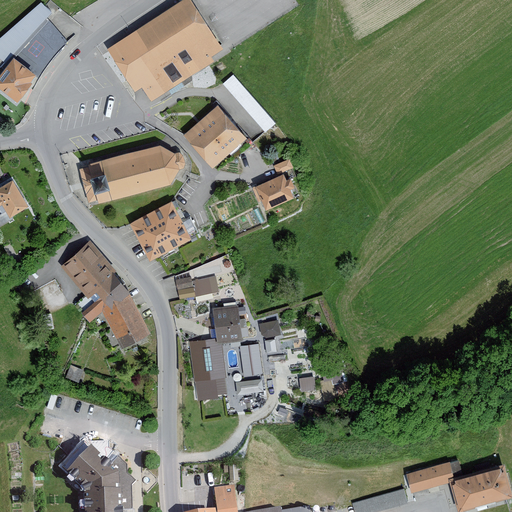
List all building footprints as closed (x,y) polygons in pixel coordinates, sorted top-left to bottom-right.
[(222,49),(189,0),(183,0),(110,48),(137,88),(143,84),(153,100),(174,86),(210,62),(207,59),(222,49)] [(49,12),(36,2),(0,34),(0,92),(11,101),(25,82),(24,81),(30,74),(11,60),(49,12)] [(275,119),(234,73),(224,82),(264,129),(275,119)] [(245,137),(218,106),(184,135),(212,166),(245,137)] [(80,165),(90,198),(97,196),(98,199),(170,179),(178,166),(183,164),(185,159),(183,153),(179,149),(173,150),(159,141),(87,161),(88,163),(80,165)] [(292,165),(289,157),(275,163),(278,171),(292,165)] [(286,179),(283,173),(254,185),(260,197),(263,197),(267,206),(292,195),(289,187),(293,185),(290,177),(286,179)] [(22,206),(7,180),(0,183),(0,210),(3,216),(22,206)] [(190,233),(172,196),(131,216),(149,254),(190,233)] [(85,323),(98,312),(116,347),(145,333),(125,293),(109,274),(113,271),(86,240),(56,266),(82,296),(71,306),(85,323)] [(191,297),(187,278),(173,281),(176,300),(191,297)] [(208,278),(192,282),(195,296),(211,292),(208,278)] [(240,334),(237,303),(216,306),(219,337),(240,334)] [(264,337),(282,332),(279,317),(260,322),(264,337)] [(224,373),(219,337),(191,341),(196,377),(224,373)] [(81,371),(69,367),(64,379),(76,383),(81,371)] [(312,376),(298,378),(299,391),(313,389),(312,376)] [(265,378),(237,378),(237,392),(265,391),(265,378)] [(87,439),(87,446),(65,471),(82,487),(83,511),(120,511),(120,507),(135,506),(134,484),(139,478),(130,471),(130,462),(112,446),(112,439),(87,439)] [(449,460),(449,459),(405,470),(410,489),(446,480),(444,474),(462,470),(459,458),(449,460)] [(511,491),(502,460),(452,473),(453,476),(450,477),(458,505),(511,491)] [(238,511),(236,485),(217,487),(219,511),(238,511)] [(366,511),(407,501),(404,487),(353,501),(355,511),(366,511)] [(210,499),(195,501),(196,510),(211,508),(210,499)]
